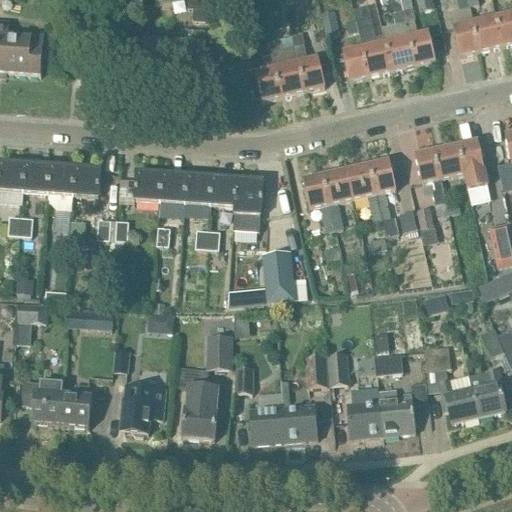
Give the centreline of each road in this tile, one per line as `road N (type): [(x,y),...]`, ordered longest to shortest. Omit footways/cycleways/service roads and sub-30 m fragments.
road 1 (residential): [(0,131),(251,148),(511,90)]
road 2 (residential): [(0,484),(211,502),(360,499),(385,508)]
road 3 (residential): [(385,508),(511,469)]
